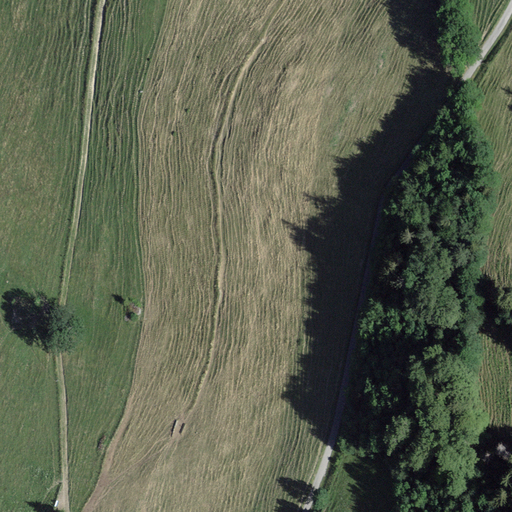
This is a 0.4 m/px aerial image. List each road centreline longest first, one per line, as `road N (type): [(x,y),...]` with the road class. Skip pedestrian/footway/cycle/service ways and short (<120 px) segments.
road 1 (unclassified): [(511,2),(407,167),(373,237),(346,380),(304,511)]
road 2 (track): [(105,0),(60,339),(72,511)]
